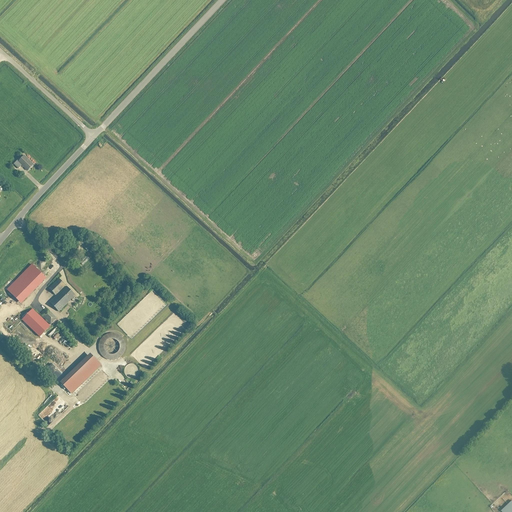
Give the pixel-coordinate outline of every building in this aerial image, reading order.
[(27,170),(33,164),(24,155),(18,161),(17,160),(13,164),(18,168),(22,165),(27,170)] [(75,238),(63,225),(58,229),(71,242),(75,238)] [(44,276),(32,264),(7,289),(19,301),(44,276)] [(59,278),(49,288),(56,295),(65,285),(59,278)] [(50,302),(59,311),(75,295),(66,286),(50,302)] [(47,308),(41,314),(50,323),(56,318),(47,308)] [(50,326),(33,309),(22,320),(39,337),(50,326)] [(47,333),(51,337),(56,332),(54,331),(58,328),(55,325),(47,333)] [(101,365),(93,357),(63,385),(71,393),(101,365)] [(57,363),(64,367),(66,361),(59,358),(57,363)] [(502,511),(511,511),(511,500),(501,511),(502,511)]
